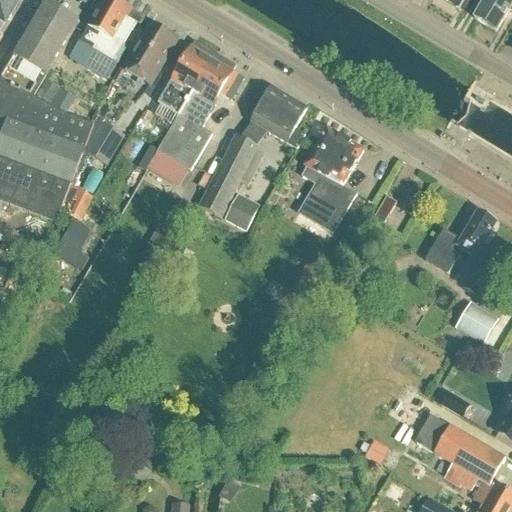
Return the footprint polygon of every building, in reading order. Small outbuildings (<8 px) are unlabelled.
[(0,35),(21,0),(0,0),(0,41),(2,38),(0,37),(0,35)] [(79,44),(71,57),(108,80),(116,66),(127,48),(122,45),(134,26),(138,28),(143,20),(130,12),(109,0),(104,0),(87,29),(87,30),(79,44)] [(464,0),(438,0),(458,11),(464,0)] [(511,0),(486,0),(474,21),(496,34),(509,13),(511,14),(511,0)] [(90,125),(90,126),(60,115),(34,99),(79,24),(46,4),(0,80),(0,120),(6,124),(0,138),(0,205),(56,226),(61,213),(83,155),(88,158),(99,129),(90,125)] [(177,43),(149,27),(121,73),(149,90),(177,43)] [(211,64),(190,51),(171,83),(172,84),(158,107),(178,119),(211,64)] [(211,64),(178,119),(157,154),(191,174),(212,137),(202,131),(215,108),(213,107),(220,97),(230,104),(243,83),(211,64)] [(45,83),(36,99),(51,108),(60,92),(45,83)] [(305,139),(304,138),(294,133),(305,114),(306,114),(306,113),(270,91),(269,92),(270,93),(251,126),(296,153),(305,139)] [(60,92),(51,108),(66,116),(75,101),(60,92)] [(102,121),(99,129),(88,158),(106,169),(125,139),(103,126),(104,123),(102,121)] [(326,133),(304,170),(307,172),(302,181),(315,188),(302,211),(336,231),(355,199),(356,200),(356,199),(341,190),(363,154),(326,133)] [(203,195),(194,213),(196,214),(198,211),(220,223),(221,222),(222,223),(240,187),(247,191),(263,160),(255,155),(256,153),(236,140),(235,139),(206,196),(203,195)] [(73,190),(61,213),(82,224),(84,221),(87,222),(90,217),(86,215),(94,201),(73,190)] [(238,198),(225,222),(224,224),(246,235),(260,209),(238,198)] [(396,206),(386,200),(374,221),(383,227),(396,206)] [(494,227),(477,217),(459,247),(443,238),(444,236),(442,235),(424,264),(426,266),(427,264),(446,276),(445,277),(447,278),(461,254),(473,261),(494,227)] [(71,267),(91,235),(73,223),(53,256),(71,267)] [(142,259),(151,264),(146,274),(155,279),(160,271),(162,272),(181,240),(159,228),(142,259)] [(5,291),(28,301),(40,271),(16,262),(5,291)] [(289,292),(304,302),(321,277),(306,267),(289,292)] [(362,272),(348,279),(354,294),(369,287),(362,272)] [(462,291),(475,299),(486,282),(473,273),(462,291)] [(455,332),(469,340),(484,348),(499,323),(470,306),(455,332)] [(441,409),(463,422),(471,408),(449,395),(441,409)] [(495,435),(511,445),(511,395),(508,396),(504,403),(505,407),(508,409),(501,421),(503,422),(495,435)] [(491,487),(492,486),(505,464),(432,422),(417,448),(452,469),(452,470),(483,488),(486,484),(491,487)] [(329,458),(344,469),(355,455),(340,443),(329,458)] [(374,444),(365,460),(382,469),(391,453),(374,444)] [(167,453),(162,466),(175,471),(180,458),(167,453)] [(235,470),(234,482),(259,484),(260,472),(235,470)] [(483,488),(452,470),(445,483),(460,492),(461,490),(471,495),(474,490),(480,493),(473,504),(483,510),(481,511),(511,511),(511,498),(492,486),(491,487),(486,484),(483,488)] [(229,504),(239,491),(228,486),(220,499),(229,504)] [(444,511),(426,501),(419,511),(444,511)]
